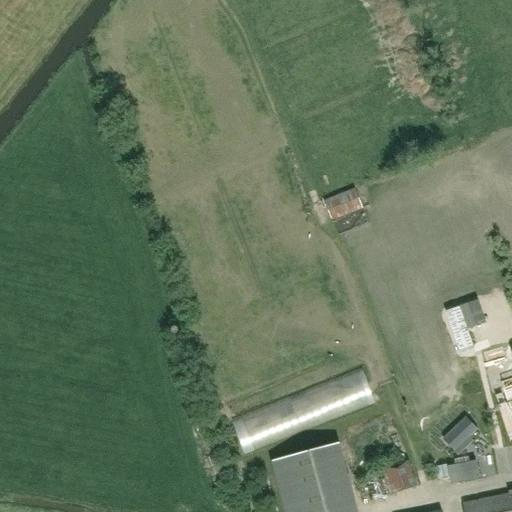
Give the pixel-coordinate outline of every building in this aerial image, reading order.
[(331,221),(362,209),(354,189),(323,200),(331,221)] [(240,443),(368,396),(359,371),(230,417),(240,443)] [(455,479),(510,472),(506,446),(489,448),(488,438),(473,440),(471,426),(449,429),(455,479)] [(272,460),(285,511),(348,511),(330,445),(272,460)] [(416,487),(406,461),(383,469),(392,495),(416,487)] [(462,503),(463,511),(511,511),(511,491),(508,492),(508,494),(462,503)] [(437,511),(437,499),(413,500),(413,511),(437,511)]
